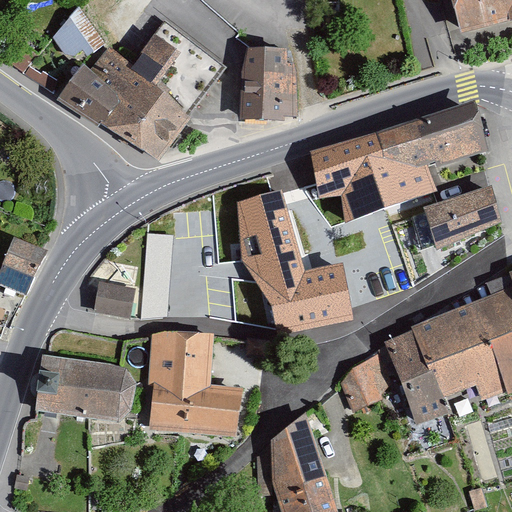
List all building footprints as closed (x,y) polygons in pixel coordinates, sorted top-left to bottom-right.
[(511,17),(511,0),(453,0),(462,31),(511,17)] [(105,43),(78,7),(52,38),(74,66),(105,43)] [(223,69),(165,23),(130,66),(112,52),(92,73),(83,69),(61,97),(155,161),(223,69)] [(288,48),(249,48),(243,69),(243,114),(285,114),(285,111),(297,111),(296,65),(289,65),(288,48)] [(489,144),(475,101),(372,135),(394,202),(437,188),(429,163),(489,144)] [(394,202),(372,135),(312,151),(320,199),(342,197),(347,223),(394,202)] [(503,217),(492,186),(421,209),(434,249),(503,217)] [(282,191),(237,204),(243,264),(272,307),(277,334),(354,319),(342,264),(304,270),(282,191)] [(42,253),(15,243),(0,280),(0,282),(25,293),(42,253)] [(134,291),(103,284),(98,309),(128,316),(134,291)] [(511,287),(474,301),(490,341),(508,394),(511,392),(511,287)] [(490,341),(474,301),(412,327),(413,331),(440,399),(445,398),(476,387),(482,401),(508,394),(490,341)] [(440,399),(413,331),(385,342),(388,350),(401,384),(417,424),(446,413),(440,399)] [(211,337),(159,334),(153,423),(236,432),(241,390),(208,386),(211,337)] [(401,384),(388,350),(353,369),(342,383),(353,412),(383,400),(401,384)] [(38,392),(36,411),(119,424),(132,411),(137,385),(126,369),(42,355),(41,372),(61,375),(58,395),(38,392)] [(41,372),(38,392),(58,395),(61,375),(41,372)] [(334,511),(306,415),(272,441),(272,478),(283,511),(334,511)]
